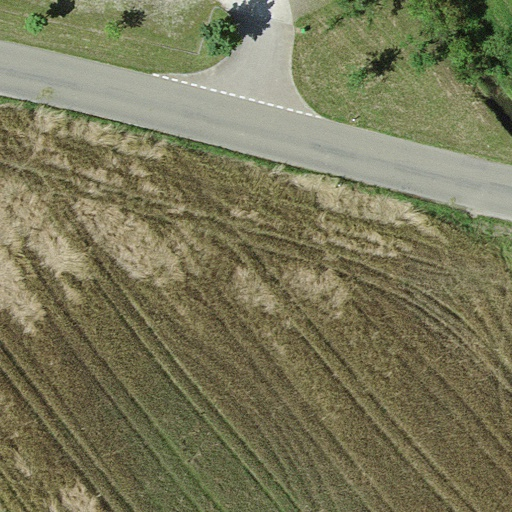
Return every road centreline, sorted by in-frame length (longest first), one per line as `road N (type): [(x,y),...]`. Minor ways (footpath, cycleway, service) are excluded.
road 1 (tertiary): [(511,191),(0,72)]
road 2 (track): [(260,135),(271,13),(264,0)]
